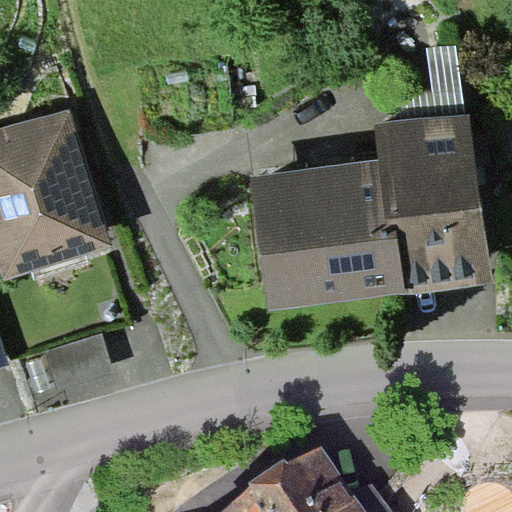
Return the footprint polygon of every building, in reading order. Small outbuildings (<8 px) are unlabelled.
[(457,44),(427,47),(432,93),(462,90),(457,44)] [(228,59),(137,66),(142,132),(233,125),(228,59)] [(465,111),(462,90),(432,93),(399,97),(401,119),(465,111)] [(0,129),(0,264),(5,280),(113,248),(72,108),(0,129)] [(494,283),(473,110),(465,111),(401,119),(373,123),(377,161),(386,232),(398,230),(407,294),(494,283)] [(269,312),(407,294),(398,230),(386,232),(377,161),(252,177),(269,312)] [(0,333),(0,366),(9,364),(0,333)] [(103,333),(45,351),(57,389),(114,372),(103,333)] [(40,357),(26,362),(36,393),(51,387),(40,357)] [(393,511),(373,483),(351,490),(322,445),(287,463),(285,460),(249,482),(251,485),(218,511),(393,511)]
